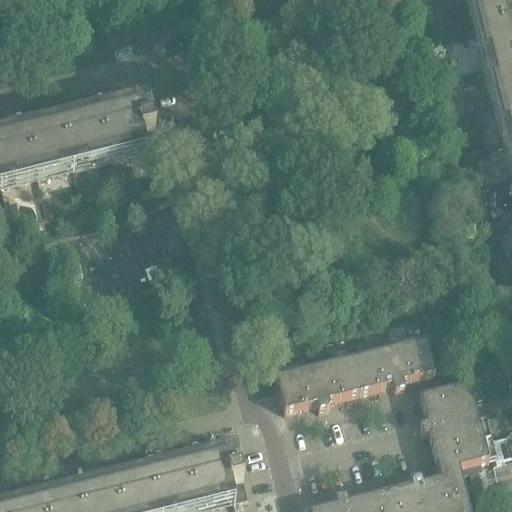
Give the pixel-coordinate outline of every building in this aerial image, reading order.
[(505,132),(511,159),(511,160),(508,162),(511,179),(511,3),(511,0),(475,0),(465,3),(465,5),(473,3),(476,16),(471,18),(482,61),(487,60),(494,89),(490,90),(500,133),(505,132)] [(158,155),(154,137),(154,136),(146,105),(132,108),(133,114),(0,147),(0,187),(13,184),(14,189),(57,178),(56,173),(85,166),(86,171),(130,160),(128,155),(142,152),(144,159),(145,159),(146,159),(146,158),(158,155)] [(463,124),(454,126),(456,135),(465,132),(463,124)] [(500,243),(485,247),(489,263),(504,259),(500,243)] [(402,390),(434,381),(426,347),(350,366),(359,401),(390,393),(391,395),(393,398),(396,399),(404,397),(402,390)] [(328,411),(327,409),(359,401),(350,366),(275,385),(283,420),(316,412),(317,419),(325,417),(327,415),(328,411)] [(473,411),(480,409),(475,389),(468,391),(419,404),(425,431),(419,433),(420,440),(421,441),(421,442),(423,442),(424,443),(425,443),(428,442),(438,480),(488,467),(495,465),(485,426),(478,428),(473,411)] [(242,488),(234,456),(220,460),(221,466),(36,511),(214,511),(218,511),(217,506),(230,503),(232,511),(234,510),(234,509),(247,506),(242,488)] [(467,511),(459,480),(421,490),(420,487),(420,486),(419,485),(418,485),(417,484),(416,484),(415,484),(409,486),(410,493),(384,500),(387,511),(467,511)] [(334,505),(336,511),(334,511),(387,511),(384,500),(347,509),(346,506),(345,505),(345,504),(344,504),(343,503),(342,503),(341,503),(334,505)]
